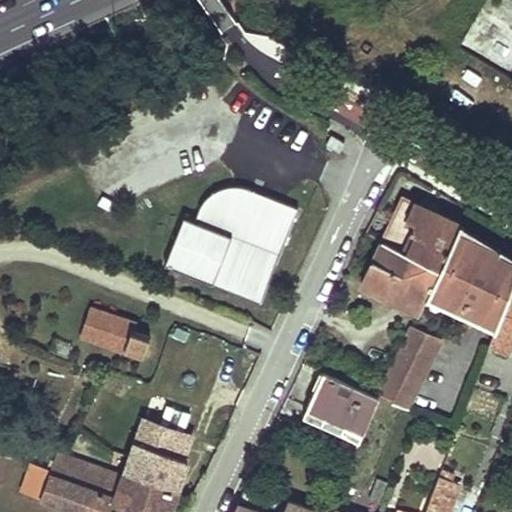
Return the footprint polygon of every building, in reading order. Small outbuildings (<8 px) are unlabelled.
[(511,0),(494,0),(465,50),(511,74),(511,0)] [(332,135),(327,144),(340,151),(345,143),(332,135)] [(204,198),(200,205),(195,219),(184,215),(166,263),(262,300),(298,205),(249,186),(238,182),(230,182),(222,183),(216,186),(209,192),(204,198)] [(403,196),(382,240),(440,265),(456,230),(459,223),(434,211),(435,207),(423,201),(421,204),(403,196)] [(511,253),(459,223),(456,230),(498,249),(497,252),(511,257),(511,253)] [(498,249),(456,230),(440,265),(428,292),(497,324),(511,282),(511,257),(497,252),(498,249)] [(440,265),(382,240),(361,283),(380,292),(378,295),(391,301),(392,298),(419,310),(425,297),(428,292),(440,265)] [(511,339),(511,282),(497,324),(495,328),(488,347),(506,354),(511,339)] [(497,324),(428,292),(425,297),(495,328),(497,324)] [(440,339),(411,327),(378,396),(407,408),(440,339)] [(131,330),(125,349),(144,355),(150,336),(131,330)] [(323,371),(307,406),(363,433),(378,396),(354,385),(345,381),(323,371)] [(358,377),(348,373),(345,381),(354,385),(358,377)] [(57,451),(40,498),(79,511),(168,511),(188,459),(183,457),(191,434),(144,418),(124,476),(57,451)] [(424,511),(448,511),(460,483),(452,480),(454,474),(441,469),(424,511)] [(390,483),(377,478),(370,498),(382,503),(390,483)] [(266,495),(264,498),(245,488),(233,511),(323,511),(288,499),(287,503),(266,495)]
